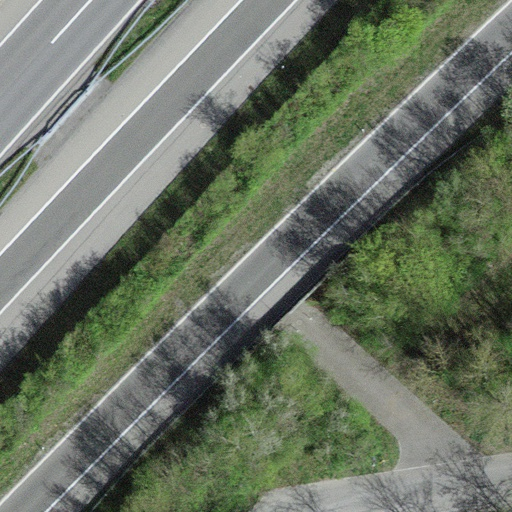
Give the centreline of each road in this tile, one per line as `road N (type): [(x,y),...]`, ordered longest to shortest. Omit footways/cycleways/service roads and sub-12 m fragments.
road 1 (motorway): [(21,511),(511,32)]
road 2 (motorway): [(0,289),(273,0)]
road 3 (residential): [(511,482),(311,510)]
road 4 (motorway): [(96,0),(0,106)]
